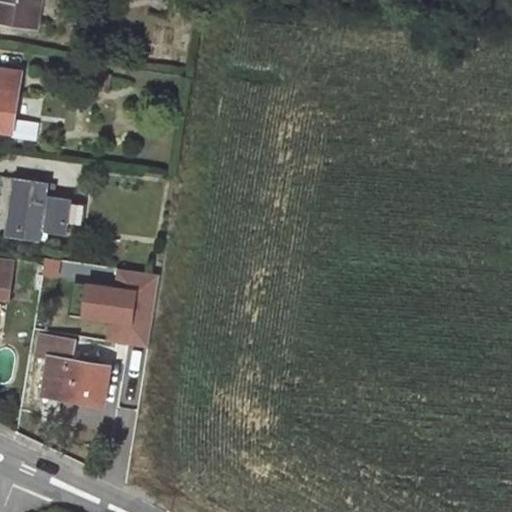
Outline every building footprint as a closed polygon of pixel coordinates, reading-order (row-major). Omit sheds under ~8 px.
[(40,0),(0,0),(0,20),(37,27),(40,0)] [(0,130),(13,132),(15,120),(21,73),(0,70),(0,130)] [(39,123),(15,120),(13,132),(12,137),(36,141),(39,123)] [(10,237),(39,242),(41,232),(66,236),(68,224),(71,203),(71,199),(46,196),(48,183),(18,179),(10,237)] [(86,204),(71,203),(68,224),(82,226),(86,204)] [(0,297),(8,299),(13,264),(0,262),(0,297)] [(43,321),(40,335),(75,341),(78,327),(43,321)] [(49,358),(43,395),(103,405),(110,366),(72,361),(75,341),(40,335),(37,356),(49,358)]
